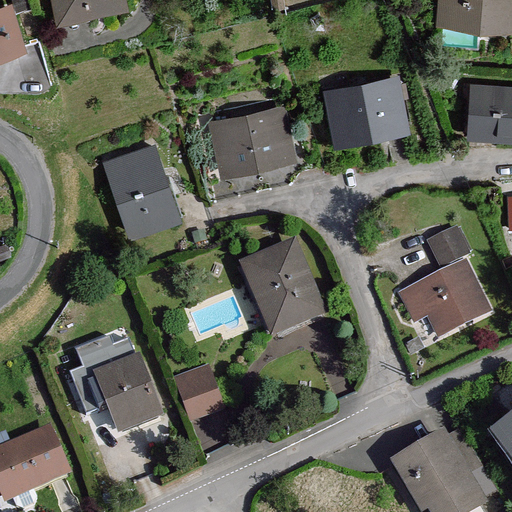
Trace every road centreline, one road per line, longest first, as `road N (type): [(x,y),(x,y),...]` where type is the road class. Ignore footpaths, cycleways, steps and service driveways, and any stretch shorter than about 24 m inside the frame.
road 1 (unclassified): [(400,409),(170,511)]
road 2 (residential): [(400,409),(331,191)]
road 3 (residential): [(0,296),(30,260),(42,209),(35,177),(0,138)]
road 4 (residential): [(331,191),(491,162)]
road 5 (unclassified): [(511,357),(400,409)]
road 6 (residential): [(331,191),(212,212)]
